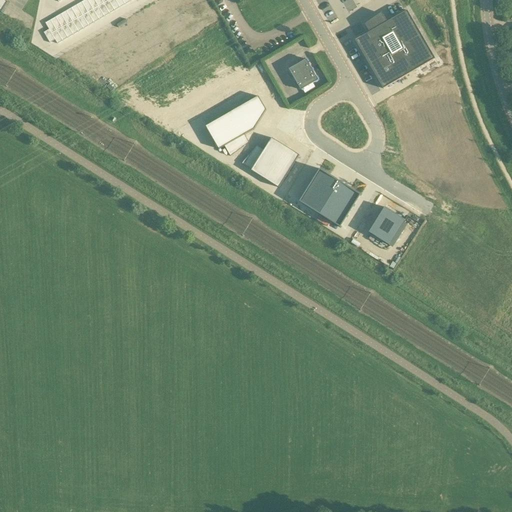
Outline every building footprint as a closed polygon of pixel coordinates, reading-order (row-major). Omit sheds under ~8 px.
[(3,0),(0,0),(0,11),(2,13),(8,2),(3,0)] [(49,30),(44,33),(50,43),(55,40),(58,44),(133,0),(85,0),(45,23),(49,30)] [(200,3),(198,0),(168,0),(75,54),(81,65),(82,65),(85,69),(87,67),(88,68),(200,3)] [(369,25),(372,31),(355,41),(383,89),(435,59),(407,11),(387,22),(384,17),(369,25)] [(306,59),(289,69),(301,90),(318,80),(306,59)] [(267,112),(259,98),(207,128),(220,151),(226,148),(232,158),(251,145),(246,137),(255,131),(267,112)] [(299,155),(272,139),(265,151),(257,146),(242,164),(252,171),(252,172),(279,189),(299,155)] [(320,169),(299,202),(340,227),(361,195),(320,169)] [(405,220),(385,207),(369,233),(389,246),(405,220)]
